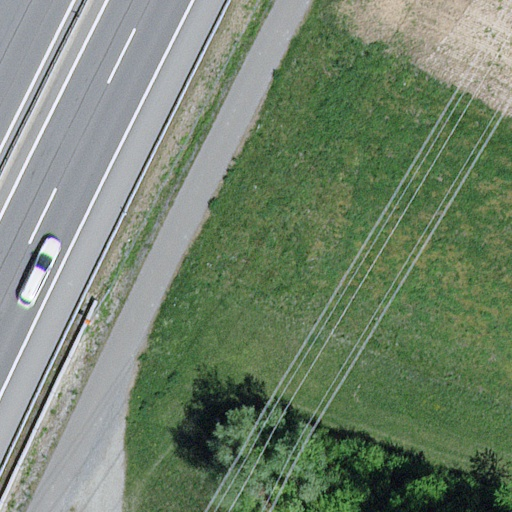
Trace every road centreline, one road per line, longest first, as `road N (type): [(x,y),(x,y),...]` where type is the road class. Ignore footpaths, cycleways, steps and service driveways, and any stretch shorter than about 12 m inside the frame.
road 1 (track): [(298,0),(37,511)]
road 2 (motorway): [(0,305),(149,0)]
